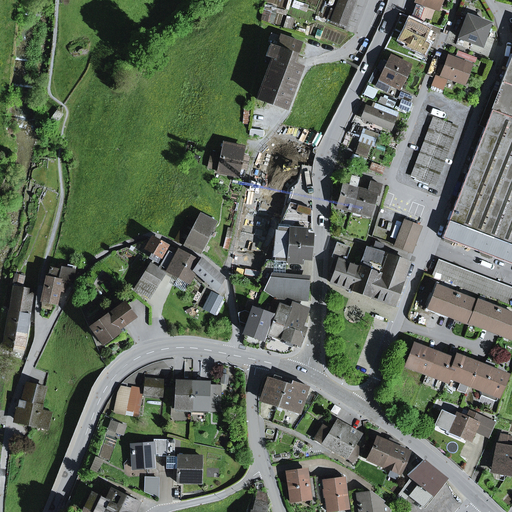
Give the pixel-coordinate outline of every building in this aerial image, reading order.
[(339,0),(331,21),(346,27),(355,0),(339,0)] [(419,21),(424,8),(416,5),(411,18),(419,21)] [(470,50),(473,43),(481,46),(489,24),(467,15),(456,45),(470,50)] [(418,47),(421,42),(427,30),(409,21),(400,39),(418,47)] [(427,45),(432,47),(437,35),(427,30),(421,42),(427,45)] [(277,42),(276,47),(295,54),(294,56),(297,56),(302,44),(272,32),(269,39),(277,42)] [(427,45),(421,42),(418,47),(417,50),(423,53),(427,45)] [(272,58),(276,47),(270,45),(266,56),(272,58)] [(276,47),(272,58),(257,99),(285,109),(301,67),(292,63),(294,56),(295,54),(276,47)] [(511,53),(442,238),(448,240),(511,264),(511,53)] [(449,58),(443,75),(463,83),(469,65),(461,62),(462,59),(456,57),(454,60),(449,58)] [(399,85),(407,67),(405,66),(404,64),(401,64),(390,59),(388,65),(382,62),(378,69),(385,72),(382,77),(381,76),(376,86),(387,91),(391,82),(399,85)] [(433,86),(443,90),(446,81),(437,77),(433,86)] [(401,92),(398,98),(402,100),(410,103),(412,97),(401,92)] [(399,107),(408,111),(411,104),(410,103),(402,100),(399,107)] [(395,118),(386,115),(388,110),(378,107),(376,111),(370,108),(366,106),(362,118),(390,129),(395,118)] [(63,114),(57,110),(50,120),(55,124),(63,114)] [(410,177),(435,187),(458,126),(432,117),(410,177)] [(370,146),(375,148),(378,141),(362,135),(360,142),(370,146)] [(360,142),(356,153),(366,157),(370,146),(360,142)] [(220,165),(218,171),(244,177),(248,157),(241,156),(243,148),(225,144),(222,154),(220,165)] [(220,165),(222,154),(212,152),(209,163),(220,165)] [(208,169),(218,171),(220,165),(209,163),(208,169)] [(371,163),(369,169),(381,174),(384,168),(371,163)] [(348,186),(356,188),(358,179),(351,176),(348,186)] [(376,194),(375,195),(378,196),(381,185),(370,182),(367,191),(376,194)] [(358,189),(356,188),(348,186),(343,185),(337,207),(352,211),(358,189)] [(376,194),(367,191),(358,189),(352,211),(369,216),(375,195),(376,194)] [(311,210),(311,208),(290,202),(289,204),(311,210)] [(279,227),(305,230),(311,230),(311,210),(289,204),(279,227)] [(200,215),(196,223),(185,245),(199,252),(215,222),(200,215)] [(185,245),(196,223),(188,218),(176,240),(185,245)] [(404,221),(395,246),(410,251),(419,227),(404,221)] [(305,230),(279,227),(277,227),(277,231),(276,231),(274,244),(311,247),(312,235),(305,234),(305,230)] [(155,260),(158,262),(167,246),(152,238),(146,249),(153,253),(150,258),(155,260)] [(375,242),(372,250),(380,253),(383,245),(379,243),(375,242)] [(334,258),(344,262),(349,247),(337,243),(332,257),(334,258)] [(303,259),(310,259),(311,247),(274,244),(273,256),(274,256),(274,261),(286,262),(286,263),(302,264),(303,259)] [(359,267),(401,282),(408,262),(380,253),(372,250),(366,248),(359,267)] [(176,255),(167,269),(179,277),(189,282),(195,272),(198,267),(195,264),(196,262),(178,250),(176,255)] [(167,269),(176,255),(169,251),(162,264),(161,266),(167,269)] [(223,279),(199,257),(196,262),(195,264),(198,267),(195,272),(217,290),(223,279)] [(351,290),(359,267),(344,262),(334,258),(332,265),(336,267),(334,275),(331,283),(351,290)] [(158,270),(161,266),(162,264),(158,262),(155,260),(151,266),(158,270)] [(257,280),(260,281),(269,260),(266,260),(257,280)] [(272,274),(285,275),(286,263),(286,262),(274,261),(269,260),(260,281),(267,285),(272,274)] [(433,275),(490,298),(496,283),(438,261),(433,275)] [(136,289),(149,297),(164,274),(158,270),(151,266),(136,289)] [(72,283),(75,270),(62,267),(61,271),(59,280),(67,282),(72,283)] [(393,305),(401,282),(359,267),(351,290),(361,294),(388,303),(393,305)] [(48,277),(59,280),(61,271),(51,268),(48,277)] [(272,274),(267,285),(265,290),(276,298),(307,300),(309,281),(285,279),(285,275),(272,274)] [(29,308),(28,310),(30,310),(33,290),(22,288),(24,276),(19,275),(17,287),(14,286),(10,306),(19,308),(19,307),(29,308)] [(67,282),(59,280),(48,277),(47,277),(42,300),(56,303),(59,291),(64,292),(66,289),(67,282)] [(174,285),(184,291),(189,282),(179,277),(174,285)] [(490,298),(511,305),(511,289),(496,283),(490,298)] [(437,287),(429,307),(449,315),(457,295),(437,287)] [(449,315),(469,323),(470,321),(477,303),(457,295),(449,315)] [(221,300),(213,296),(206,309),(214,314),(221,300)] [(125,302),(110,313),(96,323),(91,327),(103,344),(119,332),(118,329),(135,317),(125,302)] [(477,303),(470,321),(490,329),(497,310),(477,302),(477,303)] [(301,319),(304,320),(308,309),(292,304),(290,310),(286,322),(280,339),(290,343),(289,345),(292,346),(293,344),(300,346),(306,328),(298,326),(301,319)] [(10,306),(6,330),(26,333),(30,310),(28,310),(29,308),(19,307),(19,308),(10,306)] [(244,311),(238,314),(240,325),(247,327),(244,333),(261,339),(270,315),(246,306),(244,311)] [(279,306),(268,334),(280,339),(286,322),(290,310),(279,306)] [(94,320),(96,323),(110,313),(108,309),(94,320)] [(510,337),(511,331),(511,315),(497,310),(490,329),(510,337)] [(3,349),(23,353),(26,333),(6,330),(3,349)] [(414,345),(406,366),(426,373),(434,353),(414,345)] [(434,353),(426,373),(446,381),(448,377),(454,361),(434,353)] [(460,381),(468,385),(476,364),(456,356),(454,361),(448,377),(460,381)] [(485,363),(483,367),(476,364),(468,385),(478,388),(481,395),(490,393),(499,394),(506,376),(492,370),(493,366),(485,363)] [(268,379),(261,400),(278,405),(284,385),(278,383),(280,377),(275,376),(273,381),(268,379)] [(146,379),(144,394),(162,396),(163,381),(146,379)] [(176,381),(175,409),(191,409),(192,382),(176,381)] [(468,385),(460,381),(458,389),(465,392),(468,385)] [(192,382),(191,409),(219,411),(219,397),(208,397),(208,386),(208,383),(192,382)] [(278,405),(299,413),(308,387),(292,382),(290,387),(284,385),(278,405)] [(42,405),(46,388),(27,384),(23,401),(24,401),(42,405)] [(113,413),(138,417),(143,389),(132,386),(131,388),(121,386),(117,393),(113,413)] [(208,397),(219,397),(220,387),(208,386),(208,397)] [(481,395),(496,401),(499,394),(490,393),(481,395)] [(17,407),(14,419),(37,424),(40,410),(42,405),(24,401),(23,408),(17,407)] [(40,410),(37,424),(36,426),(48,429),(51,413),(40,410)] [(477,424),(479,425),(482,418),(469,412),(466,418),(456,414),(452,423),(456,424),(452,433),(469,441),(473,432),(477,424)] [(473,432),(487,438),(494,423),(482,418),(479,425),(477,424),(473,432)] [(315,439),(336,452),(350,429),(336,421),(330,431),(319,423),(312,434),(316,437),(315,439)] [(112,422),(109,429),(122,434),(125,427),(112,422)] [(361,435),(350,429),(336,452),(353,463),(361,450),(354,446),(361,435)] [(494,452),(491,470),(510,474),(511,463),(511,447),(510,447),(511,438),(511,437),(501,435),(494,452)] [(390,444),(391,445),(393,440),(389,439),(387,443),(376,438),(373,447),(367,445),(361,457),(380,465),(390,444)] [(137,441),(138,444),(154,443),(155,454),(159,454),(159,455),(166,455),(167,440),(154,440),(137,441)] [(174,457),(174,440),(167,440),(166,455),(166,469),(177,469),(177,483),(201,483),(202,456),(178,456),(178,457),(174,457)] [(397,442),(393,440),(391,445),(390,444),(380,465),(399,473),(408,452),(395,446),(397,442)] [(154,443),(138,444),(131,445),(133,466),(143,465),(144,468),(154,468),(153,454),(155,454),(154,443)] [(91,470),(98,473),(103,460),(96,457),(91,470)] [(411,478),(432,495),(445,479),(423,461),(408,475),(411,478)] [(310,496),(308,482),(308,479),(306,469),(286,472),(290,502),(301,501),(301,497),(309,496),(310,496)] [(328,480),(323,481),(326,505),(327,511),(338,510),(337,506),(347,505),(343,478),(334,479),(333,475),(327,476),(328,480)] [(145,491),(158,497),(158,479),(146,478),(145,491)] [(432,495),(411,478),(396,499),(403,505),(410,497),(422,507),(432,495)] [(323,481),(323,480),(315,481),(319,506),(326,505),(323,481)] [(310,496),(309,496),(310,499),(311,507),(319,506),(315,481),(308,482),(310,496)] [(130,511),(132,511),(138,501),(111,487),(105,499),(130,511)] [(264,511),(267,504),(266,494),(258,492),(251,511),(264,511)] [(370,492),(357,494),(359,511),(385,511),(388,509),(381,504),(383,502),(370,492)] [(86,506),(94,510),(102,498),(93,493),(92,495),(86,506)] [(351,511),(359,511),(357,494),(357,493),(349,494),(351,511)] [(102,498),(94,510),(93,511),(130,511),(105,499),(105,500),(102,498)]
